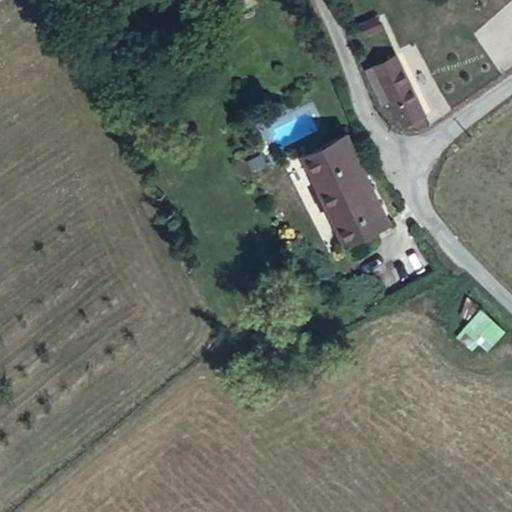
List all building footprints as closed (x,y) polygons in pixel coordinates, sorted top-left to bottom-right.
[(389,67),(404,99),(410,111),(430,97),(410,56),(389,67)] [(394,104),(404,99),(389,67),(375,74),(394,104)] [(430,97),(410,111),(417,127),(439,115),(430,97)] [(273,150),(316,123),(306,108),(264,135),(273,150)] [(356,140),(315,160),(362,246),(402,224),(356,140)] [(479,308),(458,335),(486,356),(506,329),(479,308)]
